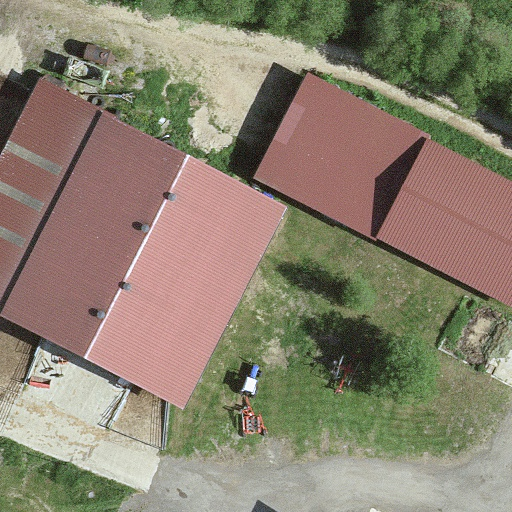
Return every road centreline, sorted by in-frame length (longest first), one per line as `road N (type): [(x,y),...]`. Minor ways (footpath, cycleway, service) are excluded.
road 1 (track): [(116,0),(230,22),(391,68),(511,129)]
road 2 (track): [(0,416),(268,511)]
